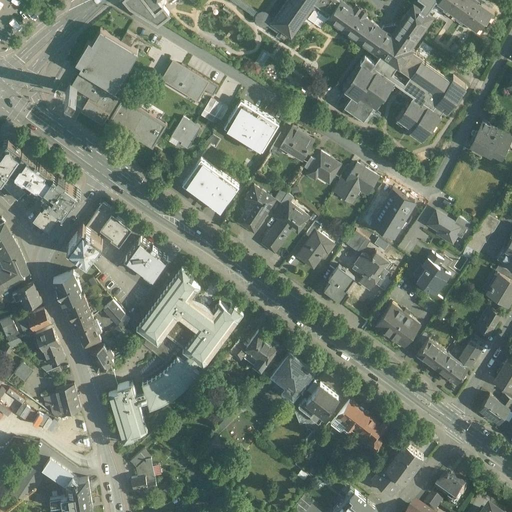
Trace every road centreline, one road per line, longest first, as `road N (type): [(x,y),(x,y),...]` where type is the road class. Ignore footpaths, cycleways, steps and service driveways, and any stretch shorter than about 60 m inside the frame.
road 1 (secondary): [(453,417),(113,168)]
road 2 (residential): [(118,0),(434,191)]
road 3 (tertiary): [(117,511),(83,368),(43,260)]
road 4 (residential): [(511,44),(434,191)]
road 5 (secondary): [(113,168),(0,89)]
